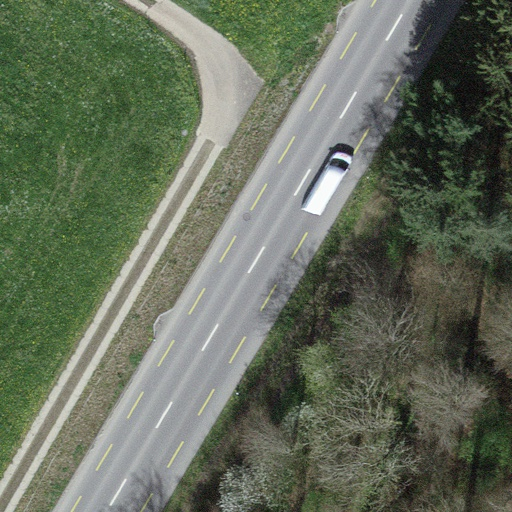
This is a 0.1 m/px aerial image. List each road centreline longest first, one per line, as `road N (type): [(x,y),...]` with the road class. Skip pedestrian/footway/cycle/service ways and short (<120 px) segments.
road 1 (track): [(0,502),(220,120),(223,85),(214,56),(146,0)]
road 2 (primary): [(411,0),(108,511)]
